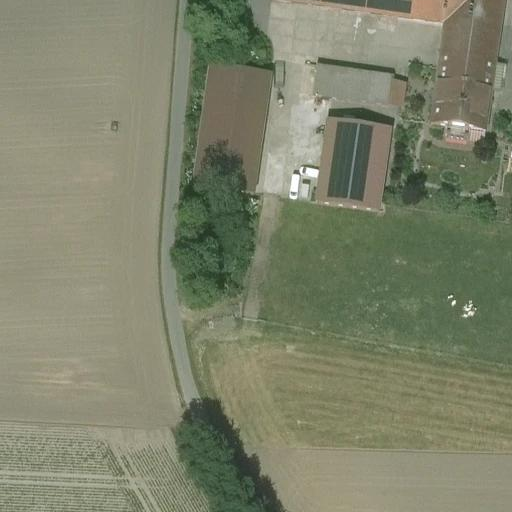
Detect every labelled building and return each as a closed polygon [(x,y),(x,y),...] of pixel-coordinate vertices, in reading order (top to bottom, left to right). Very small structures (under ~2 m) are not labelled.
[(270,0),(271,1),(445,25),(448,0),(270,0)] [(503,0),(448,0),(445,25),(441,57),(494,64),(503,0)] [(494,64),(441,57),(431,125),(430,125),(430,127),(432,127),(432,126),(447,129),(446,135),(445,138),(449,139),(449,137),(464,139),(463,141),(467,141),(467,138),(468,132),(483,134),(485,134),(485,132),(494,66),(494,64)] [(392,78),(272,62),(268,91),(388,108),(392,78)] [(267,129),(221,124),(213,189),(259,194),(267,129)] [(389,132),(328,124),(316,205),(377,213),(389,132)]
